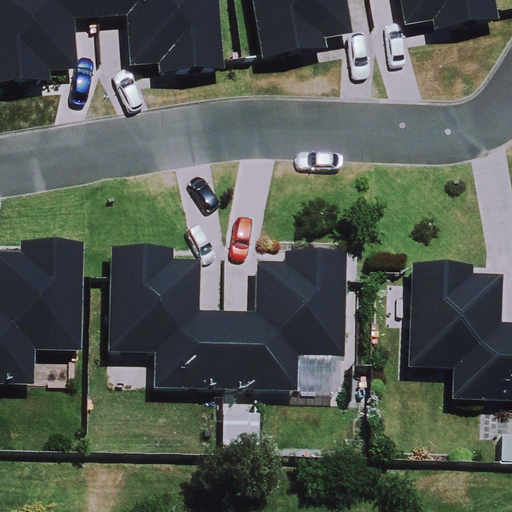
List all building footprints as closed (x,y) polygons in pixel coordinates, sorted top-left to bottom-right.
[(123,25),(126,74),(158,72),(159,81),(213,78),(208,0),(0,0),(0,99),(40,97),(39,81),(67,79),(64,29),(123,25)] [(237,0),(250,69),(341,52),(331,0),(394,0),(403,48),(488,33),(482,0),(237,0)] [(71,358),(73,263),(0,260),(0,391),(24,392),(25,357),(71,358)] [(291,369),(339,369),(340,267),(250,265),(249,328),(189,328),(189,267),(105,266),(104,367),(150,368),(149,402),(291,403),(291,369)] [(492,286),(411,283),(407,383),(444,385),(443,413),(511,415),(511,338),(490,338),(492,286)]
